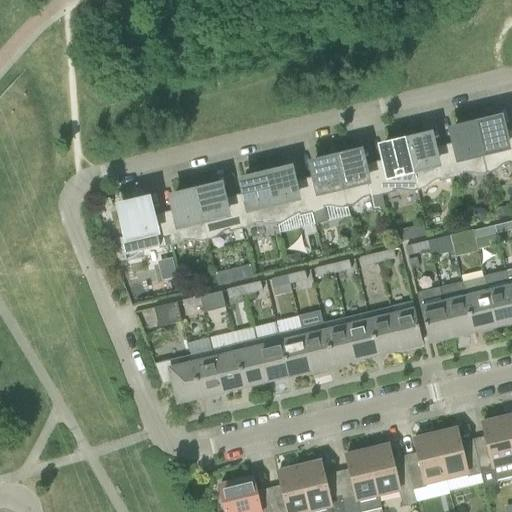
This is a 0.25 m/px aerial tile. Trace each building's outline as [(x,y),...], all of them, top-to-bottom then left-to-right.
[(499,120),(475,126),(487,175),(493,173),(503,167),(508,164),(508,166),(511,165),(511,129),(505,132),(502,132),(499,120)] [(450,145),(443,146),(451,180),(463,177),(463,175),(469,175),(480,176),(487,175),(475,126),(451,131),(454,144),(450,145)] [(429,137),(405,142),(417,192),(423,190),(433,183),(438,181),(438,183),(451,180),(443,146),(435,148),(432,149),(429,137)] [(380,162),(373,163),(381,197),(393,194),(393,192),(399,191),(410,193),(417,192),(405,142),(381,148),(384,161),(380,162)] [(359,154),(335,159),(347,209),(353,206),(363,200),(368,198),(368,200),(371,212),(384,209),(381,197),(373,163),(365,165),(362,166),(359,154)] [(310,178),(303,180),(311,214),(314,225),(314,226),(326,223),(323,208),(329,208),(340,209),(347,209),(335,159),(311,165),(314,177),(310,178)] [(289,170),(265,176),(277,226),(283,223),(293,217),(298,214),(298,217),(311,214),(303,180),(295,182),(292,183),(289,170)] [(240,195),(233,197),(241,230),(253,227),(253,225),(259,225),(270,226),(277,226),(265,176),(241,182),(244,194),(240,195)] [(219,187),(195,193),(207,242),(213,240),(223,234),(228,231),(228,233),(241,230),(233,197),(225,199),(222,200),(219,187)] [(170,212),(163,214),(171,247),(183,244),(183,242),(189,242),(200,243),(207,242),(195,193),(171,198),(174,211),(170,212)] [(149,204),(118,211),(125,238),(122,239),(119,239),(123,255),(124,262),(131,259),(140,253),(145,251),(158,248),(158,250),(171,247),(163,214),(154,216),(152,216),(149,204)] [(506,208),(496,210),(498,219),(508,217),(506,208)] [(511,231),(511,222),(499,225),(501,234),(511,231)] [(422,225),(412,228),(415,239),(425,237),(422,225)] [(474,240),(481,238),(491,236),(489,228),(472,232),(474,240)] [(457,244),(474,240),(472,232),(455,236),(457,244)] [(437,249),(446,247),(444,239),(428,243),(429,251),(437,249)] [(429,251),(428,243),(411,247),(413,255),(429,251)] [(437,249),(429,251),(431,260),(439,258),(437,249)] [(330,250),(320,252),(322,261),(332,259),(330,250)] [(393,251),(376,255),(378,263),(395,259),(393,251)] [(298,255),(285,258),(287,269),(300,267),(298,255)] [(378,263),(376,255),(359,259),(361,267),(378,263)] [(331,266),(333,274),(350,270),(348,262),(331,266)] [(333,274),(331,266),(315,270),(317,278),(333,274)] [(225,272),(215,275),(218,287),(228,285),(225,272)] [(304,273),(287,277),(289,285),(306,281),(304,273)] [(511,323),(511,300),(505,273),(483,278),(483,279),(495,327),(511,323)] [(287,277),(270,281),(272,289),(288,285),(289,285),(287,277)] [(483,279),(461,284),(473,333),(495,327),(483,279)] [(185,282),(179,283),(181,295),(193,292),(191,285),(185,282)] [(260,283),(243,287),(245,295),(254,293),(262,291),(260,283)] [(461,284),(439,289),(451,338),(473,333),(461,284)] [(245,295),(243,287),(226,291),(228,300),(245,295)] [(451,338),(439,289),(439,288),(416,294),(428,343),(451,338)] [(221,293),(199,298),(201,306),(203,314),(212,312),(225,309),(221,293)] [(201,306),(199,298),(182,302),(184,310),(201,306)] [(389,308),(399,350),(422,345),(411,302),(389,308)] [(176,303),(153,309),(158,329),(181,323),(176,303)] [(399,350),(389,308),(366,313),(377,356),(399,350)] [(366,313),(344,319),(354,361),(377,356),(366,313)] [(296,318),(275,323),(278,335),(288,377),(311,372),(300,329),(299,330),(296,318)] [(344,319),(322,324),(332,366),(354,361),(344,319)] [(322,324),(300,329),(311,372),(332,366),(322,324)] [(278,335),(256,340),(266,382),(288,377),(278,335)] [(266,382),(256,340),(234,346),(244,388),(266,382)] [(234,346),(211,351),(222,393),(244,388),(234,346)] [(222,393),(211,351),(189,356),(199,398),(222,393)] [(199,398),(189,356),(153,365),(162,386),(171,383),(176,404),(199,398)] [(511,416),(502,419),(511,458),(511,416)] [(511,458),(502,419),(480,424),(486,446),(474,448),(480,475),(483,489),(496,485),(495,482),(511,477),(511,458)] [(480,475),(474,448),(462,451),(456,430),(434,435),(445,479),(466,474),(467,478),(480,475)] [(445,479),(434,435),(412,441),(417,462),(406,465),(412,491),(425,488),(424,484),(445,479)] [(415,505),(412,491),(406,465),(393,468),(388,446),(366,452),(377,495),(398,490),(402,508),(415,505)] [(367,511),(380,509),(377,495),(366,452),(344,457),(349,478),(337,481),(344,511),(367,511)] [(298,468),(309,511),(308,511),(344,511),(337,481),(325,484),(320,463),(298,468)] [(281,494),(269,497),(272,511),(307,511),(309,511),(298,468),(276,473),(281,494)] [(272,511),(269,497),(257,500),(252,479),(218,487),(223,511),(272,511)]
